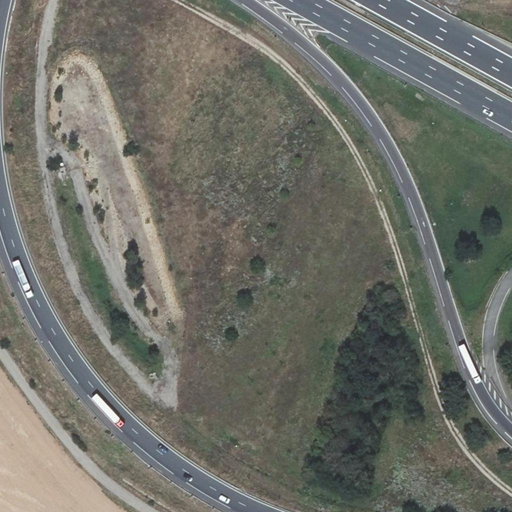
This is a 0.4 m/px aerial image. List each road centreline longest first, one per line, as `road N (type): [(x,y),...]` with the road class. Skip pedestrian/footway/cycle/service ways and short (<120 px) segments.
road 1 (track): [(511,493),(470,459),(451,429),(392,242),(347,138),(277,58),(178,0)]
road 2 (motorway): [(245,0),(327,64),(385,139),(421,217),(465,356),(511,432)]
road 3 (motorway): [(0,194),(37,303),(89,383),(159,452),(259,511)]
road 4 (motorway): [(299,0),(511,116)]
road 5 (track): [(148,511),(79,456),(0,348)]
road 6 (motorway): [(511,73),(379,0)]
